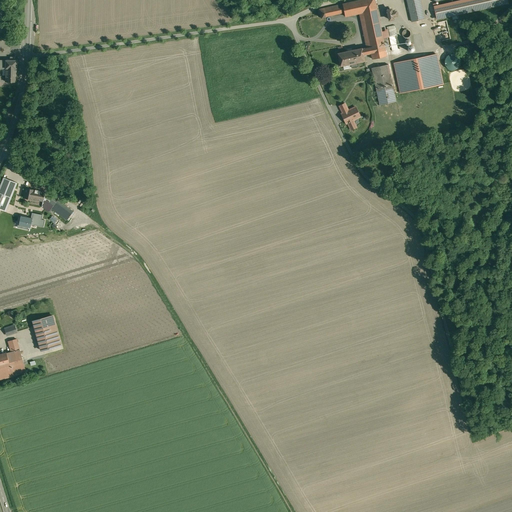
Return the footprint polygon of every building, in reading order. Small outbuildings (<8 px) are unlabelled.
[(374,0),(362,0),(319,9),(321,18),(325,17),(338,14),(338,13),(344,12),(345,16),(359,13),(366,48),(362,48),(363,55),(371,53),(373,59),(386,56),(385,51),(385,49),(374,0)] [(424,0),(406,0),(412,22),(428,18),(424,0)] [(508,4),(507,0),(462,0),(434,6),(437,19),(508,4)] [(395,25),(388,27),(391,42),(395,41),(394,37),(398,36),(395,25)] [(470,27),(469,27),(468,27),(467,27),(466,28),(465,28),(465,29),(464,30),(464,31),(463,32),(464,33),(464,34),(464,35),(465,36),(466,37),(467,37),(469,37),(471,37),(472,36),(473,35),(474,34),(474,33),(474,32),(474,31),(474,30),(473,29),(473,28),(472,28),(471,28),(470,27)] [(406,29),(405,29),(405,30),(404,30),(403,31),(403,32),(402,32),(402,33),(402,34),(402,35),(403,36),(404,37),(405,37),(405,38),(406,38),(407,38),(408,38),(408,37),(409,37),(410,36),(410,35),(410,34),(411,33),(410,33),(410,32),(410,31),(409,31),(409,30),(408,30),(407,29),(406,29)] [(362,48),(337,53),(340,66),(344,66),(344,69),(358,66),(357,63),(365,61),(363,55),(362,48)] [(436,54),(394,63),(401,93),(443,84),(436,54)] [(456,54),(455,54),(454,54),(452,54),(451,54),(450,54),(449,55),(448,55),(447,56),(446,57),(446,58),(445,59),(445,60),(445,61),(445,62),(445,63),(445,64),(445,65),(445,66),(446,67),(447,68),(448,69),(450,70),(452,70),(453,70),(455,70),(456,70),(457,69),(458,69),(458,68),(459,67),(460,66),(460,65),(461,64),(461,63),(461,62),(461,61),(461,60),(460,59),(460,58),(459,57),(458,56),(458,55),(457,55),(456,54)] [(10,57),(10,60),(0,59),(0,68),(3,68),(3,75),(6,75),(6,81),(17,81),(17,70),(19,70),(19,59),(17,57),(10,57)] [(396,102),(388,65),(388,64),(372,68),(380,105),(396,102)] [(353,120),(360,117),(355,107),(341,113),(346,124),(348,123),(351,130),(356,127),(353,120)] [(0,187),(0,207),(8,211),(18,182),(4,177),(0,187)] [(45,192),(25,188),(23,198),(43,201),(42,206),(50,212),(53,207),(48,203),(51,199),(44,194),(45,192)] [(70,209),(53,197),(51,199),(48,203),(53,207),(65,215),(70,209)] [(70,209),(65,215),(69,219),(74,212),(70,209)] [(28,227),(30,227),(31,224),(44,227),(45,220),(42,219),(43,215),(32,212),(31,218),(24,216),(25,215),(20,214),(17,228),(28,230),(28,227)] [(55,315),(32,321),(40,352),(63,346),(55,315)] [(15,326),(5,329),(7,335),(17,332),(15,326)] [(17,339),(8,341),(14,363),(23,361),(17,339)] [(7,353),(0,354),(0,367),(10,364),(7,353)] [(10,364),(0,367),(0,379),(26,372),(23,361),(14,363),(10,364)]
